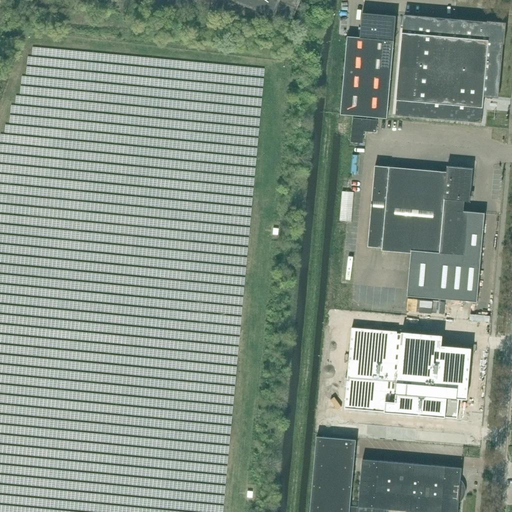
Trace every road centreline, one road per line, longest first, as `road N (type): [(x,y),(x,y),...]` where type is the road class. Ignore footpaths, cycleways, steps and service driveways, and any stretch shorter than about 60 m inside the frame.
road 1 (track): [(233,511),(277,70)]
road 2 (unclassified): [(495,511),(510,348)]
